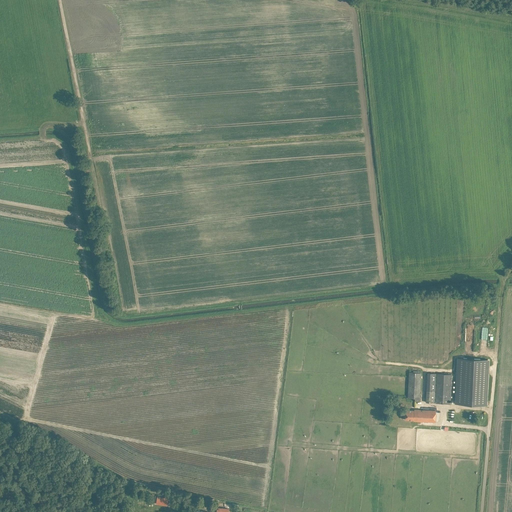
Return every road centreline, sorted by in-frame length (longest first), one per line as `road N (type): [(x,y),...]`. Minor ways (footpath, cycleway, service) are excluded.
road 1 (track): [(92,158),(60,0)]
road 2 (unclassified): [(482,511),(494,365)]
